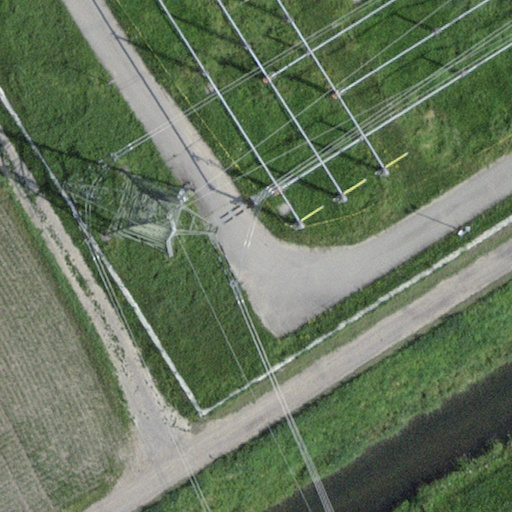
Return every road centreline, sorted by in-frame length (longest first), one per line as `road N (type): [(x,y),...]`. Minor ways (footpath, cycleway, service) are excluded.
road 1 (track): [(511,266),(114,511)]
road 2 (track): [(168,477),(129,351),(0,129)]
